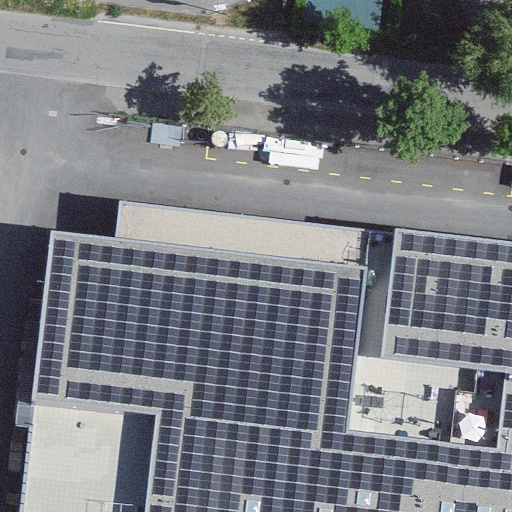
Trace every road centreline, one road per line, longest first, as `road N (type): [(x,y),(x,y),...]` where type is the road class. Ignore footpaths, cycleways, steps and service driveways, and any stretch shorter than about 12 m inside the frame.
road 1 (tertiary): [(511,104),(0,44)]
road 2 (unknown): [(57,51),(8,386),(5,511)]
